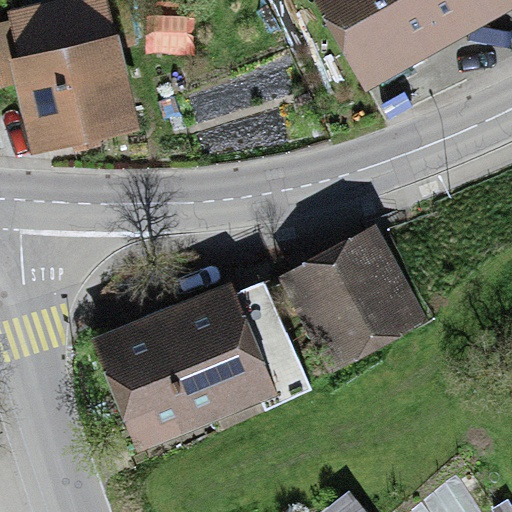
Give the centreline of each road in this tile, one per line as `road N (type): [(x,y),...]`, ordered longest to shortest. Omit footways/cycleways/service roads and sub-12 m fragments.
road 1 (tertiary): [(42,203),(201,212),(385,177),(511,116)]
road 2 (residential): [(79,511),(38,322),(42,203)]
